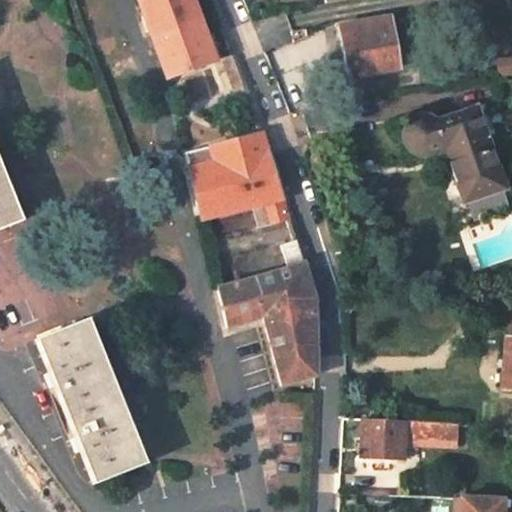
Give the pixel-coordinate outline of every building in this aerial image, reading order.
[(197,0),(141,0),(162,52),(171,76),(219,59),(197,0)] [(387,21),(341,28),(349,80),(394,73),(387,21)] [(224,26),(214,29),(237,87),(249,82),(224,26)] [(253,92),(240,96),(252,136),(265,133),(253,92)] [(425,98),(404,101),(406,114),(427,111),(425,98)] [(463,202),(505,189),(476,107),(438,121),(435,119),(428,119),(421,123),(419,125),(416,129),(415,132),(415,139),(415,142),(420,149),(423,151),(430,154),(437,153),(441,152),(444,150),(463,202)] [(252,136),(215,144),(216,152),(197,156),(200,167),(191,169),(202,217),(266,202),(272,223),(290,219),(265,133),(252,136)] [(0,162),(0,232),(24,223),(0,162)] [(296,238),(281,242),(288,268),(219,287),(228,326),(264,316),(282,385),(317,377),(314,297),(296,238)] [(146,462),(92,319),(40,338),(52,369),(48,371),(53,387),(58,385),(77,436),(71,438),(76,450),(81,448),(94,482),(146,462)] [(500,388),(511,389),(511,330),(507,330),(506,339),(504,339),(500,388)] [(363,418),(362,456),(404,458),(404,445),(440,446),(440,421),(363,418)] [(440,446),(455,446),(455,421),(440,421),(440,446)] [(511,511),(511,498),(461,497),(460,511),(511,511)]
